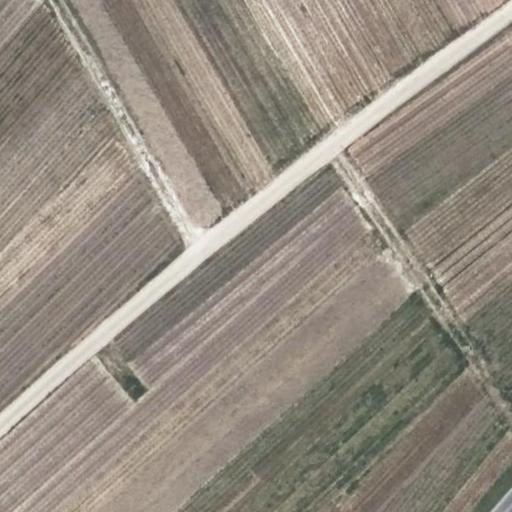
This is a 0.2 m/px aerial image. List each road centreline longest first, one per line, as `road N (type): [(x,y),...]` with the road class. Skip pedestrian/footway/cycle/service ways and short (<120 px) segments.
road 1 (track): [(0,421),(192,249),(511,10)]
road 2 (track): [(192,249),(51,0)]
